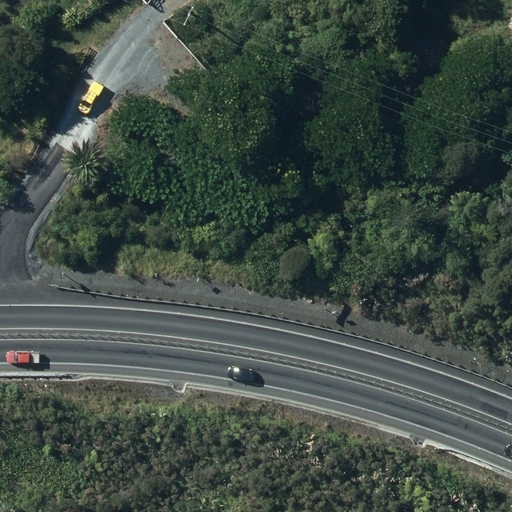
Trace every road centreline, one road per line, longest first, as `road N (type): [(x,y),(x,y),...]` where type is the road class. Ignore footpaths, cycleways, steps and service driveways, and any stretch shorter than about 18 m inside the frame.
road 1 (trunk): [(0,334),(116,334),(279,354),(511,423)]
road 2 (track): [(174,0),(156,11),(0,222)]
